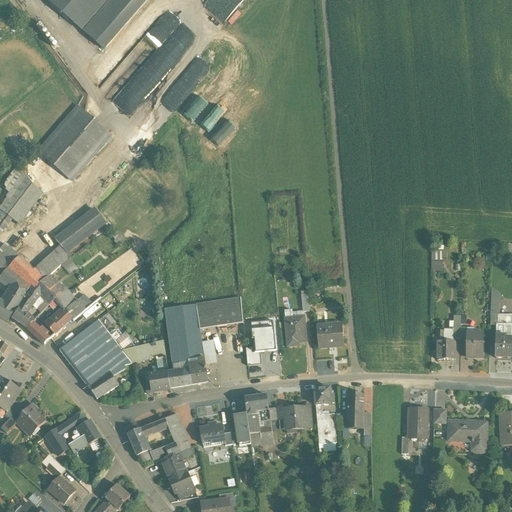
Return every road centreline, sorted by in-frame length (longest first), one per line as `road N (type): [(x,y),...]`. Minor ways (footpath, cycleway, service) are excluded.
road 1 (residential): [(511,385),(285,386),(213,394),(103,425)]
road 2 (track): [(323,0),(356,381)]
road 3 (residential): [(103,425),(61,368),(0,328)]
road 4 (unknown): [(183,0),(189,31),(134,128)]
